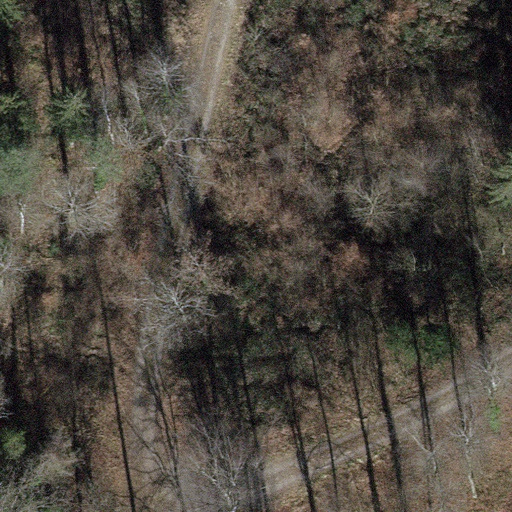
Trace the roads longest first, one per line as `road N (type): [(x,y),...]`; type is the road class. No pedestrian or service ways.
road 1 (track): [(141,511),(156,322),(225,0)]
road 2 (track): [(244,511),(511,357)]
